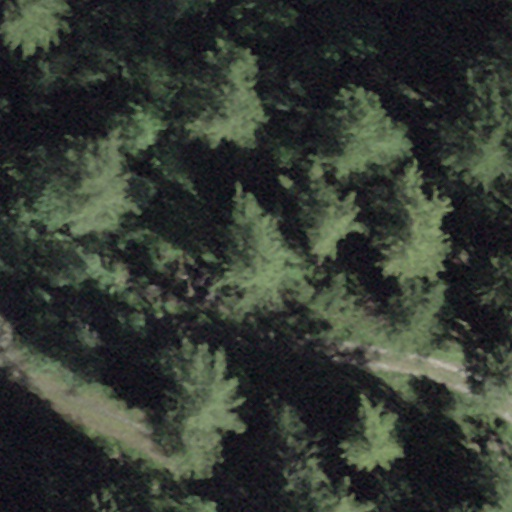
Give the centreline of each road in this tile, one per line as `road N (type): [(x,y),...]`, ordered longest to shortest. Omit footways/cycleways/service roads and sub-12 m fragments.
road 1 (track): [(511,442),(485,412),(383,367),(0,281)]
road 2 (track): [(0,373),(44,394),(196,511)]
